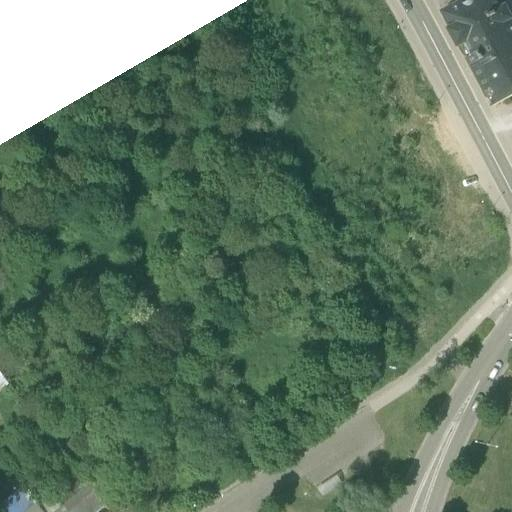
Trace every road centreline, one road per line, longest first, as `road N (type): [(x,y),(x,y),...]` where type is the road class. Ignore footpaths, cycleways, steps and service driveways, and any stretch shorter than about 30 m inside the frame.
road 1 (track): [(265,485),(168,370),(148,305),(90,255),(22,230)]
road 2 (residential): [(511,197),(404,0)]
road 3 (unclassified): [(232,511),(374,420)]
road 4 (unclassified): [(476,381),(425,450),(401,511)]
road 5 (unclassified): [(430,511),(476,381)]
